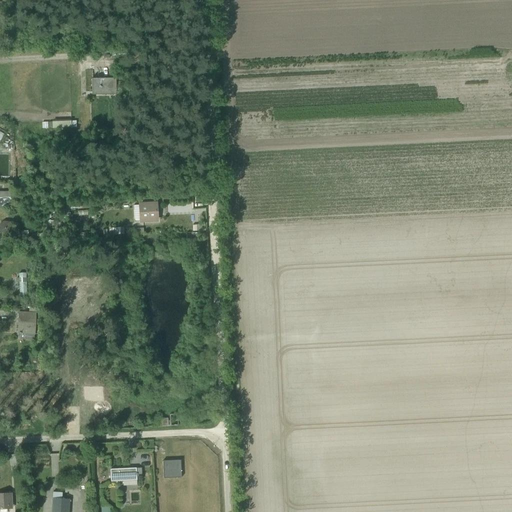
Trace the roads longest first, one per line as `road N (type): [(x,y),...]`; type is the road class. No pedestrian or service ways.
road 1 (track): [(205,0),(224,431)]
road 2 (unclassified): [(227,511),(224,431),(0,441)]
